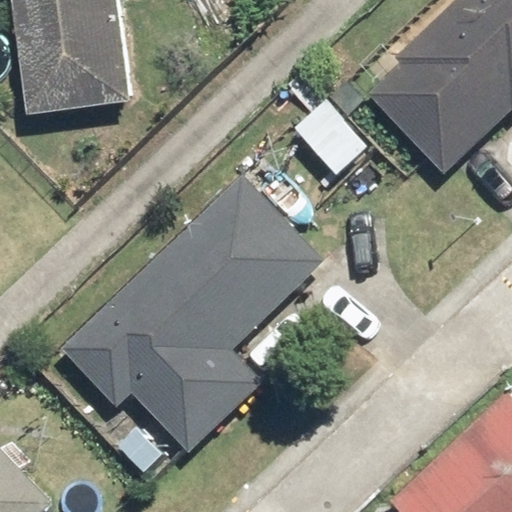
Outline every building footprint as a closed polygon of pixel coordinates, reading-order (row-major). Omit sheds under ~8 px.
[(21,0),(39,116),(143,100),(128,0),(21,0)] [(511,0),(466,0),(372,91),(449,170),(511,109),(511,0)] [(336,103),(304,130),(349,185),(381,158),(336,103)] [(267,377),(247,355),(335,264),(309,239),(311,238),(249,179),(79,355),(140,414),(149,405),(185,447),(267,377)] [(396,488),(418,511),(511,511),(511,397),(503,387),(396,488)] [(0,511),(37,511),(0,468),(0,511)]
